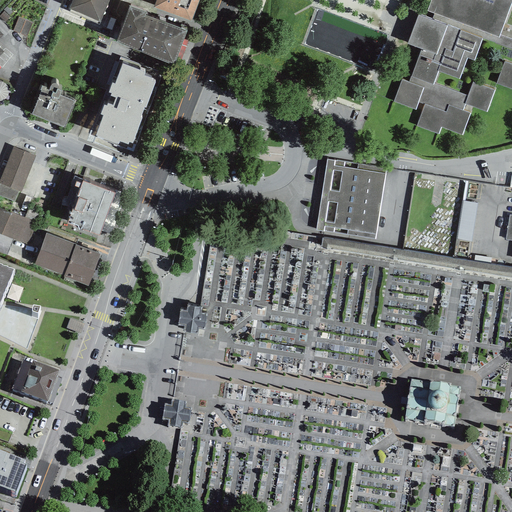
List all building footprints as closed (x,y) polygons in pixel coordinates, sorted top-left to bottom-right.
[(72,0),(69,9),(100,21),(108,0),(72,0)] [(198,0),(155,0),(154,3),(153,6),(191,21),(198,0)] [(511,0),(430,0),(427,10),(434,13),(498,36),(499,35),(511,0)] [(145,12),(129,5),(115,40),(173,64),(186,32),(144,15),(145,12)] [(28,32),(34,17),(20,12),(14,27),(28,32)] [(434,13),(434,14),(431,19),(482,38),(511,48),(511,40),(499,35),(498,36),(434,13)] [(431,19),(418,14),(407,43),(421,48),(409,82),(402,79),(394,101),(416,109),(418,102),(424,105),(416,126),(438,134),(441,127),(461,135),(470,113),(463,110),(465,104),(486,111),(494,90),(473,82),(468,95),(434,82),(438,71),(459,79),(467,58),(473,60),(482,38),(431,19)] [(511,64),(504,62),(496,83),(511,88),(511,64)] [(144,71),(122,63),(115,83),(111,81),(95,124),(99,125),(95,135),(118,143),(119,140),(128,143),(129,140),(132,142),(141,117),(140,117),(144,106),(145,107),(154,82),(150,81),(152,78),(143,75),(144,71)] [(49,88),(41,85),(30,113),(63,127),(74,100),(60,94),(60,93),(61,90),(57,88),(58,87),(58,85),(57,83),(56,82),(54,82),(52,82),(51,83),(49,88)] [(35,155),(13,146),(0,177),(0,182),(18,190),(21,191),(35,155)] [(387,173),(332,165),(323,230),(378,238),(387,173)] [(115,192),(83,180),(67,223),(99,234),(115,192)] [(0,195),(14,201),(18,190),(0,182),(0,195)] [(464,194),(458,232),(472,234),(479,196),(464,194)] [(36,222),(0,207),(0,233),(28,244),(36,222)] [(34,265),(63,276),(75,244),(46,233),(34,265)] [(511,266),(325,234),(323,248),(511,281),(511,266)] [(75,244),(63,276),(88,285),(100,253),(75,244)] [(0,316),(14,282),(0,276),(0,316)] [(129,293),(124,306),(130,308),(135,295),(129,293)] [(202,303),(187,300),(186,306),(180,305),(178,321),(184,322),(183,327),(184,327),(198,330),(198,324),(204,325),(207,309),(201,308),(202,303)] [(85,326),(70,320),(66,330),(81,336),(85,326)] [(33,370),(22,366),(10,398),(21,402),(47,412),(59,380),(33,371),(33,370)] [(460,390),(411,382),(404,420),(453,428),(460,390)] [(173,400),(172,400),(171,405),(165,404),(162,421),(168,422),(167,427),(181,429),(183,429),(183,424),(189,425),(191,409),(185,408),(186,403),(173,400)] [(0,484),(16,490),(26,463),(24,462),(25,458),(6,451),(6,450),(0,447),(0,484)]
